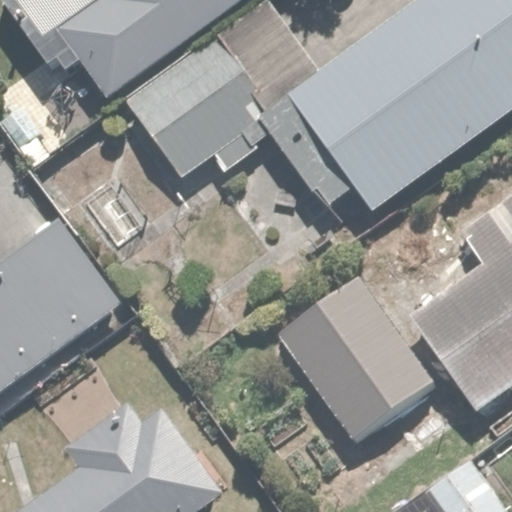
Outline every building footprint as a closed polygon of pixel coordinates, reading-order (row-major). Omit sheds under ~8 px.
[(0,0),(0,10),(51,81),(84,57),(110,92),(238,0),(0,0)] [(511,0),(424,0),(261,130),(329,215),(356,193),(377,220),(511,112),(511,0)] [(323,73),(270,1),(127,108),(180,179),(323,73)] [(470,414),(511,381),(511,189),(459,230),(484,262),(407,322),(362,265),(291,320),(374,429),(441,377),(470,414)] [(0,415),(127,329),(60,231),(0,271),(0,415)] [(73,465),(11,511),(192,511),(224,488),(163,410),(143,425),(128,406),(65,454),(73,465)] [(509,511),(475,465),(429,499),(438,511),(509,511)]
